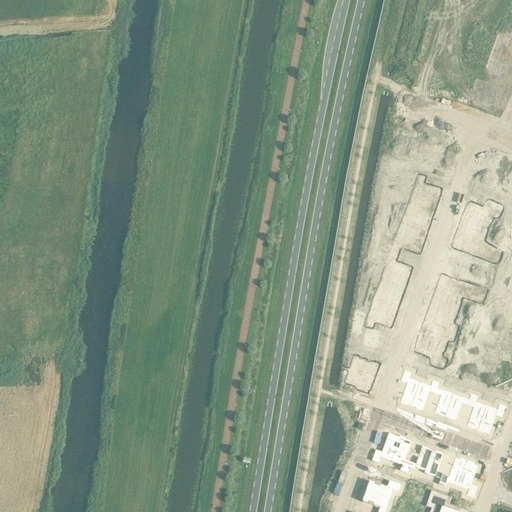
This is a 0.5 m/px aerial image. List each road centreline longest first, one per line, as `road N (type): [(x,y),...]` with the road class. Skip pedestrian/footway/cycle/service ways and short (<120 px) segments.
road 1 (primary): [(267,511),(362,0)]
road 2 (primary): [(347,0),(252,511)]
road 3 (residential): [(473,134),(375,412)]
road 4 (residential): [(500,458),(375,412)]
